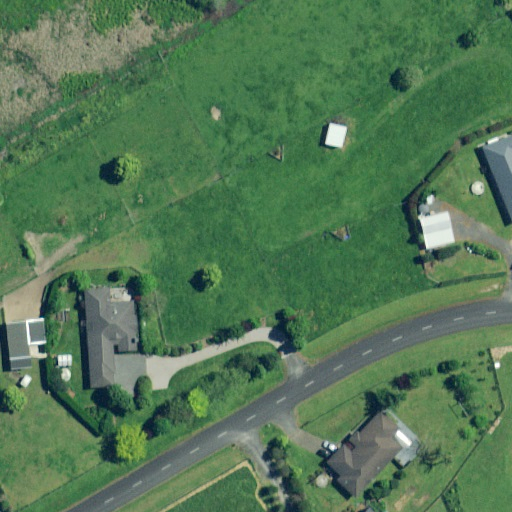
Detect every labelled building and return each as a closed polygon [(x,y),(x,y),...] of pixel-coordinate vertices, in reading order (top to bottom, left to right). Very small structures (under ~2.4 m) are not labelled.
[(345,127),(328,124),(323,145),(341,148),(345,127)] [(511,137),(511,136),(481,148),(511,224),(511,137)] [(484,183),(472,183),(471,194),(483,195),(484,183)] [(453,242),(446,212),(418,219),(426,249),(453,242)] [(109,303),(108,288),(83,290),(90,388),(114,387),(112,352),(137,351),(134,301),(109,303)] [(31,357),(28,322),(6,325),(9,360),(31,357)] [(71,366),(70,356),(58,356),(58,366),(71,366)] [(400,427),(380,409),(350,442),(355,447),(350,453),(342,445),(326,463),(340,476),(335,480),(353,497),(400,447),(390,438),(400,427)] [(432,457),(429,457),(427,457),(426,458),(424,459),(423,460),(422,461),(421,463),(421,464),(421,466),(421,467),(421,469),(422,470),(423,472),(424,473),(425,474),(426,475),(428,475),(430,475),(431,475),(433,475),(434,474),(436,473),(437,472),(438,471),(438,470),(439,468),(439,466),(439,465),(439,463),(438,462),(437,460),(436,459),(435,458),(433,458),(432,457)]
